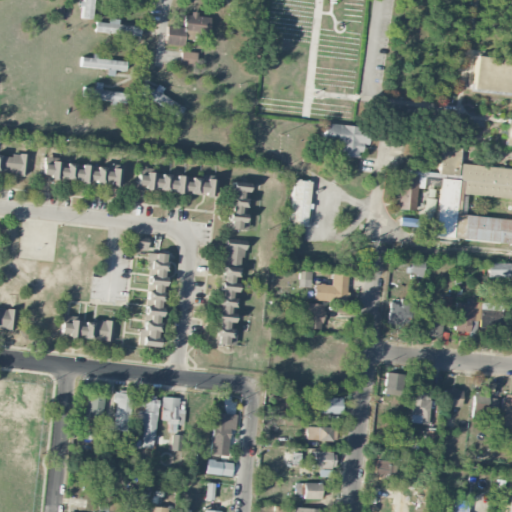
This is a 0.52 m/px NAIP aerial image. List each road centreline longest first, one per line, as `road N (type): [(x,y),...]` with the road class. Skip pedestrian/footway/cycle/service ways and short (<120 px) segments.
road 1 (residential): [(378,244),(349,511)]
road 2 (residential): [(251,387),(0,358)]
road 3 (residential): [(68,366),(52,511)]
road 4 (residential): [(511,366),(366,351)]
road 5 (residential): [(251,387),(243,511)]
